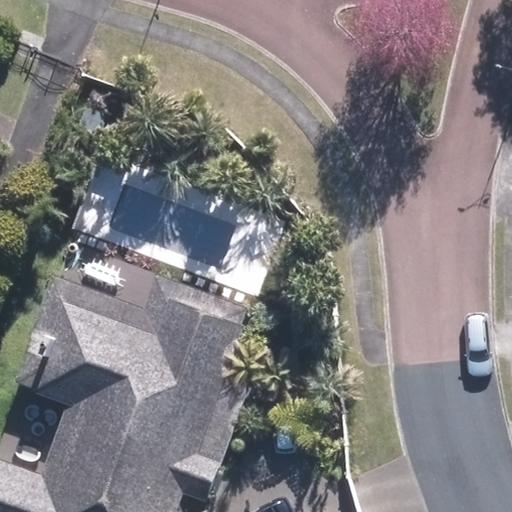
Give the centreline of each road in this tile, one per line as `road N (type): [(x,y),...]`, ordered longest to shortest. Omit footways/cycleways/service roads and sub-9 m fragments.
road 1 (residential): [(485,511),(451,395),(435,223)]
road 2 (residential): [(435,223),(363,103),(277,0)]
road 3 (residential): [(498,0),(435,223)]
